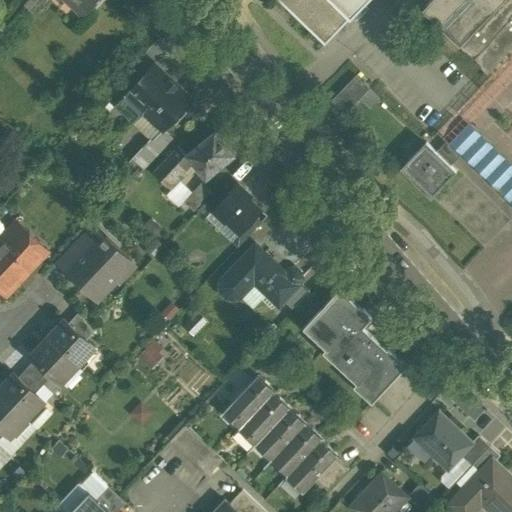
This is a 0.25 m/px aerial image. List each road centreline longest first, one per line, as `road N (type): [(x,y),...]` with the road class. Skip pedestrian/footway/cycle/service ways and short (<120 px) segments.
road 1 (tertiary): [(205,0),(326,171),(474,348)]
road 2 (residential): [(474,348),(323,511)]
